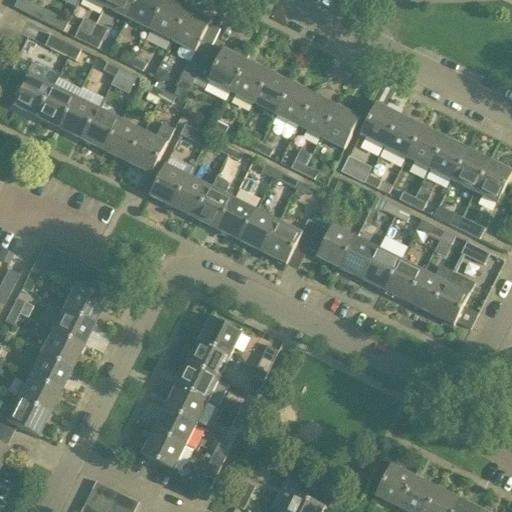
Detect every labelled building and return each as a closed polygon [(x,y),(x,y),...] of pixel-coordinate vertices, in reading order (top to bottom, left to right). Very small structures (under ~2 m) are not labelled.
[(88,0),(104,8),(108,0),(88,0)] [(127,20),(136,0),(108,0),(104,8),(127,20)] [(149,31),(164,0),(136,0),(127,20),(149,31)] [(172,42),(188,9),(169,0),(164,0),(149,31),(172,42)] [(188,9),(172,42),(182,47),(178,54),(179,58),(190,64),(178,88),(188,94),(195,81),(211,48),(201,44),(212,21),(188,9)] [(64,33),(69,22),(46,10),(40,21),(64,33)] [(79,31),(75,39),(86,45),(90,37),(79,31)] [(50,35),(45,46),(69,58),(74,47),(50,35)] [(98,51),(102,43),(90,37),(86,45),(98,51)] [(76,62),(82,51),(74,47),(69,58),(76,62)] [(208,82),(231,94),(247,61),(249,55),(236,49),(233,54),(224,50),(222,54),(211,48),(195,81),(206,87),(208,82)] [(124,54),(120,61),(131,67),(135,59),(124,54)] [(143,73),(147,65),(135,59),(131,67),(143,73)] [(253,105),(270,73),(247,61),(231,94),(253,105)] [(108,65),(104,72),(115,78),(119,70),(108,65)] [(115,78),(111,87),(128,96),(137,79),(119,70),(115,78)] [(276,116),(292,84),(270,73),(253,105),(276,116)] [(31,75),(14,108),(38,120),(55,87),(31,75)] [(298,128),(314,95),(292,84),(276,116),(298,128)] [(55,87),(38,120),(60,131),(77,98),(55,87)] [(153,87),(149,95),(160,101),(164,93),(153,87)] [(172,107),(176,99),(164,93),(160,101),(172,107)] [(320,139),(337,106),(314,95),(298,128),(320,139)] [(77,98),(60,131),(83,142),(99,109),(77,98)] [(383,147),(399,115),(377,104),(361,136),(383,147)] [(344,151),(361,118),(337,106),(320,139),(344,151)] [(99,109),(83,142),(106,153),(122,121),(99,109)] [(406,159),(422,126),(399,115),(383,147),(406,159)] [(122,121),(106,153),(128,165),(144,132),(122,121)] [(213,131),(225,137),(228,129),(217,123),(213,131)] [(152,176),(168,144),(175,130),(163,125),(157,138),(144,132),(128,165),(152,176)] [(209,138),(186,126),(180,137),(204,149),(209,138)] [(429,170),(445,138),(422,126),(406,159),(429,170)] [(451,182),(467,149),(445,138),(429,170),(451,182)] [(250,140),(246,148),(257,153),(261,145),(250,140)] [(220,144),(216,151),(227,157),(231,149),(220,144)] [(269,159),(273,151),(261,145),(257,153),(269,159)] [(239,163),(243,155),(231,149),(227,157),(239,163)] [(474,193),(490,161),(467,149),(451,182),(474,193)] [(511,171),(490,161),(474,193),(497,205),(511,175),(511,171)] [(295,162),(291,170),(302,175),(306,168),(295,162)] [(173,210),(190,177),(166,165),(150,198),(173,210)] [(265,166),(261,174),(272,179),(276,171),(265,166)] [(315,182),(319,174),(306,168),(302,175),(315,182)] [(284,186),(288,178),(276,171),(272,179),(284,186)] [(358,171),(354,179),(365,184),(369,176),(358,171)] [(378,190),(382,183),(369,176),(365,184),(378,190)] [(190,177),(173,210),(195,221),(212,188),(190,177)] [(212,188),(195,221),(218,232),(234,199),(226,195),(228,190),(229,187),(227,183),(225,181),(218,178),(212,188)] [(403,193),(400,201),(411,207),(415,199),(403,193)] [(234,199),(218,232),(240,243),(257,210),(234,199)] [(423,213),(427,205),(415,199),(411,207),(423,213)] [(388,204),(384,212),(394,218),(399,209),(388,204)] [(407,224),(411,216),(399,209),(394,218),(407,224)] [(257,210),(240,243),(262,254),(279,222),(257,210)] [(456,229),(462,217),(455,214),(449,225),(456,229)] [(462,217),(456,229),(479,241),(485,229),(462,217)] [(422,221),(418,230),(440,240),(444,232),(422,221)] [(279,222),(262,254),(286,266),(297,244),(308,250),(319,227),(308,222),(302,233),(279,222)] [(340,271),(356,238),(333,226),(330,233),(319,227),(308,250),(318,255),(316,259),(340,271)] [(452,246),(456,238),(444,232),(440,240),(452,246)] [(356,238),(340,271),(362,282),(379,249),(356,238)] [(484,266),(490,255),(467,243),(461,255),(484,266)] [(43,271),(54,250),(43,244),(30,272),(41,277),(44,272),(43,271)] [(0,251),(0,260),(8,264),(13,255),(1,249),(0,251)] [(379,249),(362,282),(385,293),(402,260),(379,249)] [(54,250),(43,271),(44,272),(54,277),(65,255),(54,250)] [(65,255),(54,277),(65,282),(76,260),(65,255)] [(73,286),(74,285),(76,287),(87,266),(76,260),(65,282),(73,286)] [(402,260),(385,293),(408,305),(424,271),(402,260)] [(76,287),(87,292),(97,271),(87,266),(76,287)] [(424,271),(408,305),(430,316),(452,272),(441,266),(435,277),(424,271)] [(0,285),(0,295),(7,299),(19,276),(8,270),(0,285)] [(87,292),(98,297),(108,277),(97,271),(87,292)] [(452,272),(430,316),(454,328),(470,294),(475,286),(452,274),(453,272),(452,272)] [(29,293),(34,283),(26,279),(21,289),(29,293)] [(62,308),(94,325),(106,302),(98,298),(98,297),(87,292),(76,287),(74,285),(73,286),(62,308)] [(24,304),(16,300),(10,311),(19,315),(24,304)] [(50,331),(83,348),(94,325),(62,308),(50,331)] [(4,323),(12,328),(19,315),(10,311),(4,323)] [(199,341),(231,358),(243,334),(210,318),(199,341)] [(39,354),(72,370),(83,348),(50,331),(39,354)] [(231,358),(199,341),(187,364),(220,380),(231,358)] [(256,370),(267,375),(278,352),(267,346),(256,370)] [(28,376),(61,393),(72,370),(39,354),(28,376)] [(220,380),(187,364),(176,386),(209,403),(220,380)] [(267,375),(256,370),(255,370),(247,366),(243,373),(252,377),(263,383),(267,375)] [(17,398),(49,415),(61,393),(28,376),(17,398)] [(209,403),(176,386),(165,409),(197,425),(209,403)] [(49,415),(17,398),(5,421),(0,418),(0,433),(11,439),(16,428),(37,439),(49,415)] [(232,415),(237,417),(236,418),(244,422),(250,410),(242,406),(237,403),(232,415)] [(153,431),(186,447),(197,425),(165,409),(153,431)] [(226,439),(234,443),(244,422),(236,418),(226,439)] [(186,447),(153,431),(142,455),(174,471),(186,447)] [(0,468),(9,450),(6,449),(11,439),(0,433),(0,468)] [(211,461),(222,466),(227,456),(216,450),(211,461)] [(222,466),(211,461),(199,483),(210,489),(222,466)] [(399,509),(415,476),(392,465),(376,497),(399,509)] [(415,476),(399,509),(404,511),(425,511),(438,488),(415,476)] [(91,493),(112,504),(117,493),(96,482),(91,493)] [(255,489),(247,484),(242,495),(250,499),(255,489)] [(438,488),(425,511),(453,511),(460,499),(438,488)] [(282,511),(323,511),(325,508),(293,491),(282,511)] [(86,504),(102,511),(108,511),(112,504),(91,493),(86,504)] [(117,493),(112,504),(129,511),(134,511),(139,504),(117,493)] [(236,508),(244,511),(250,499),(242,495),(236,508)] [(460,499),(453,511),(482,511),(483,511),(460,499)]
